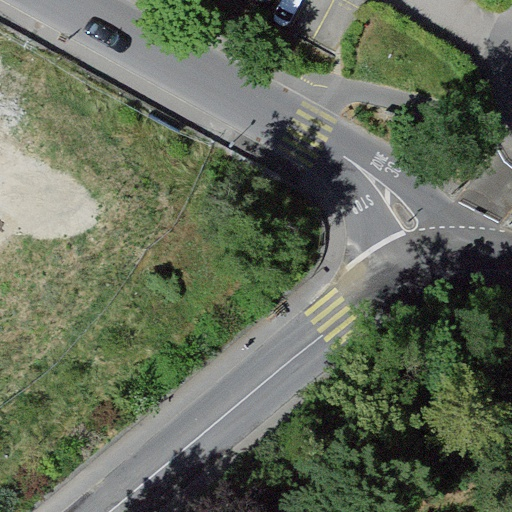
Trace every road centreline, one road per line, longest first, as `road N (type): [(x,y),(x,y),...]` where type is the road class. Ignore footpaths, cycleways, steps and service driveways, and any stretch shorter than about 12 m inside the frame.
road 1 (residential): [(73,0),(305,129),(383,189),(425,247)]
road 2 (residential): [(425,247),(114,511)]
